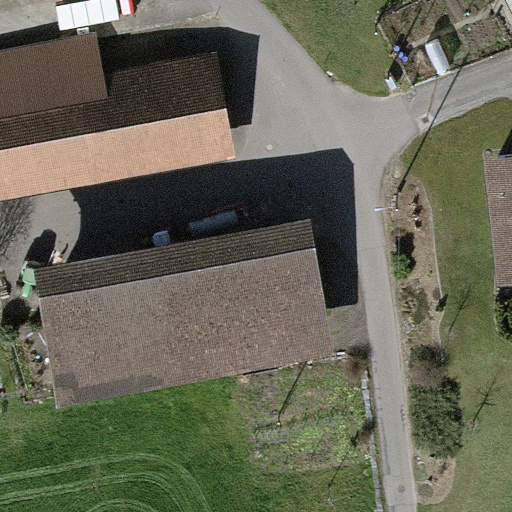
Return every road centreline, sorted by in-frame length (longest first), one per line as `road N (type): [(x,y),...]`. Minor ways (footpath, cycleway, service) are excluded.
road 1 (track): [(401,511),(352,128)]
road 2 (track): [(352,128),(228,0)]
road 3 (track): [(352,128),(511,79)]
